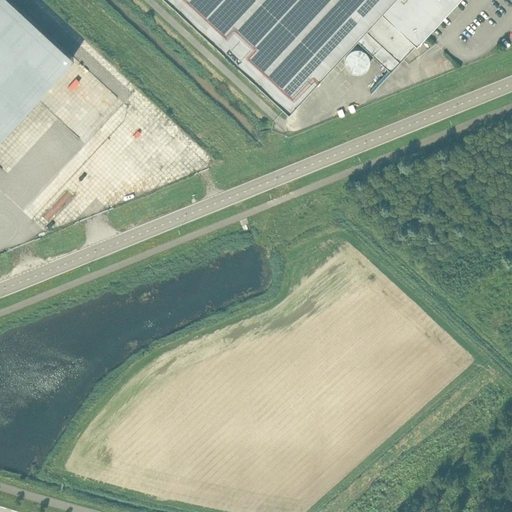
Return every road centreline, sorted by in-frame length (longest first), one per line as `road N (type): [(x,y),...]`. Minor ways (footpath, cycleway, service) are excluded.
road 1 (unclassified): [(0,290),(511,84)]
road 2 (unknown): [(14,206),(124,91)]
road 3 (unknown): [(221,200),(206,160),(124,91)]
road 4 (unknown): [(30,0),(124,91)]
